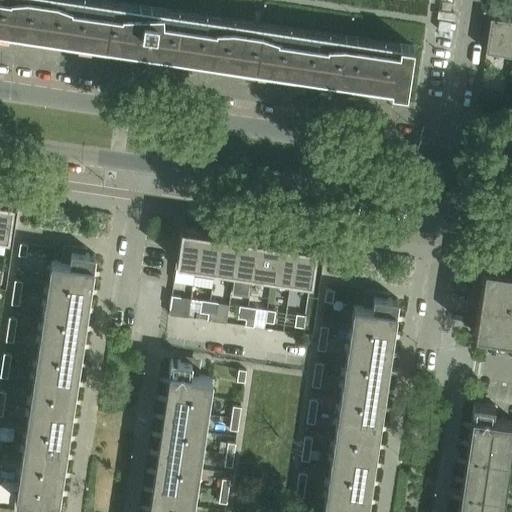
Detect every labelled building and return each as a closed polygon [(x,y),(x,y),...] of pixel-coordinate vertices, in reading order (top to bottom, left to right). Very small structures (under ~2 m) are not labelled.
[(0,0),(0,31),(134,52),(406,92),(413,46),(400,44),(399,49),(356,43),(357,37),(345,35),(345,41),(151,12),(152,7),(140,5),(139,10),(68,0),(0,0)] [(486,50),(510,54),(511,38),(511,20),(500,18),(502,9),(492,8),(486,50)] [(0,199),(0,241),(7,243),(13,201),(0,199)] [(181,226),(175,268),(195,271),(196,271),(197,264),(196,263),(201,229),(181,226)] [(201,229),(196,263),(197,264),(214,266),(215,266),(220,231),(201,229)] [(214,266),(213,273),(214,273),(233,276),(239,234),(220,231),(215,266),(214,266)] [(239,234),(233,276),(252,279),(258,237),(239,234)] [(258,237),(252,279),(271,282),(277,240),(258,237)] [(277,240),(271,282),(290,285),(296,243),(277,240)] [(296,243),(290,285),(310,287),(316,246),(296,243)] [(57,511),(58,507),(82,346),(94,268),(96,255),(85,253),(86,247),(73,245),(72,251),(63,250),(61,261),(51,260),(16,499),(29,501),(27,511),(57,511)] [(511,338),(511,273),(484,269),(474,333),(511,338)] [(366,511),(385,388),(396,313),(398,299),(388,298),(389,292),(375,290),(374,296),(365,295),(364,306),(354,305),(323,511),(366,511)] [(172,296),(170,308),(171,308),(179,309),(180,297),(172,296)] [(201,301),(200,312),(208,313),(210,301),(201,300),(201,301)] [(210,301),(208,313),(216,315),(218,302),(210,301)] [(239,306),(238,318),(246,319),(248,307),(239,306)] [(248,307),(246,319),(254,320),(256,308),(248,307)] [(267,310),(265,322),(273,323),(275,311),(267,310)] [(296,314),(295,326),(302,327),(303,327),(305,315),(296,314)] [(191,511),(194,496),(212,377),(199,375),(200,363),(171,359),(171,362),(170,372),(167,388),(148,511),(191,511)] [(501,511),(511,440),(511,421),(501,420),(503,408),(474,404),(472,417),(470,433),(458,511),(501,511)]
